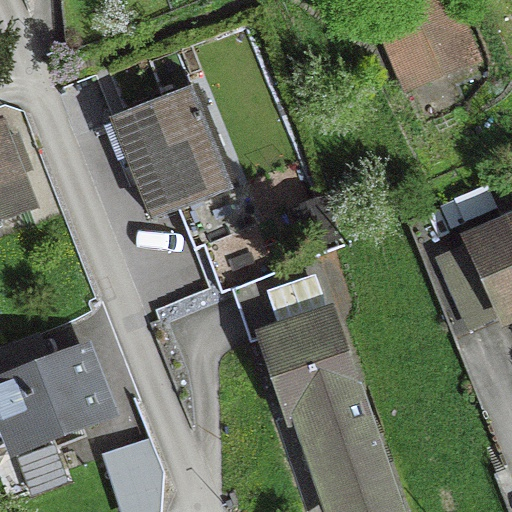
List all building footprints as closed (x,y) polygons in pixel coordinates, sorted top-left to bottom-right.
[(442,0),(405,0),(374,13),(387,46),(408,37),(425,78),(467,60),(442,0)] [(191,90),(109,123),(148,221),(173,211),(190,253),(247,231),(191,90)] [(0,212),(22,204),(0,146),(0,212)] [(511,211),(498,218),(503,229),(469,244),(502,319),(511,315),(511,211)] [(335,316),(315,258),(243,288),(289,421),(301,416),(310,441),(306,442),(330,511),(390,511),(395,510),(347,372),(342,374),(324,320),(335,316)] [(105,418),(79,351),(0,382),(0,424),(12,454),(105,418)]
